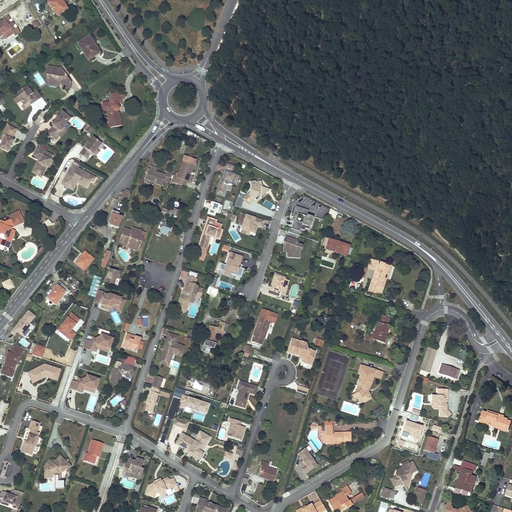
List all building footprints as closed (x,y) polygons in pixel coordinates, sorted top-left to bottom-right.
[(63,2),(66,1),(65,0),(49,0),(48,1),(57,15),(67,8),(63,2)] [(0,21),(0,36),(3,34),(6,38),(14,33),(16,35),(24,29),(20,25),(15,29),(13,26),(14,25),(14,22),(12,21),(10,23),(8,20),(14,16),(11,12),(3,18),(4,19),(0,21)] [(89,59),(98,53),(91,42),(93,41),(89,35),(77,43),(82,51),(83,50),(89,59)] [(64,73),(61,69),(48,67),(46,75),(49,75),(48,82),(59,84),(60,82),(62,83),(62,85),(63,87),(70,88),(71,82),(67,81),(68,78),(64,77),(64,73)] [(34,103),(38,100),(33,93),(32,94),(27,86),(18,92),(20,95),(16,98),(20,103),(21,102),(25,106),(26,109),(31,105),(29,103),(32,101),(34,103)] [(38,100),(41,98),(36,91),(33,93),(38,100)] [(119,106),(119,105),(120,103),(121,103),(123,99),(124,100),(125,96),(117,93),(116,97),(112,95),(111,98),(109,103),(104,103),(104,108),(108,110),(111,127),(122,125),(120,112),(119,113),(118,110),(119,109),(119,108),(119,106)] [(56,119),(52,124),(53,126),(47,133),(56,141),(59,136),(56,134),(59,130),(61,131),(64,127),(71,118),(62,111),(58,116),(59,117),(57,120),(56,119)] [(6,128),(15,133),(17,130),(7,125),(6,128)] [(56,134),(59,136),(61,138),(67,129),(64,127),(61,131),(59,130),(56,134)] [(0,148),(3,150),(7,152),(14,140),(12,139),(15,133),(6,128),(0,138),(0,139),(2,141),(0,144),(0,148)] [(93,138),(80,155),(86,160),(91,154),(94,151),(95,152),(96,150),(101,145),(93,138)] [(37,147),(32,156),(38,159),(40,160),(39,163),(37,162),(32,171),(38,174),(39,172),(43,174),(46,167),(51,159),(53,156),(37,147)] [(196,159),(192,158),(193,156),(189,154),(189,157),(185,156),(178,176),(176,182),(175,183),(185,186),(187,180),(189,174),(190,175),(196,159)] [(215,192),(223,194),(224,191),(225,192),(227,184),(223,183),(224,180),(228,181),(235,183),(237,176),(232,174),(233,172),(230,171),(231,165),(225,163),(220,177),(218,177),(216,184),(218,185),(215,192)] [(72,165),(63,181),(72,186),(74,182),(77,183),(79,179),(82,181),(80,183),(87,187),(90,182),(93,183),(95,178),(72,165)] [(149,172),(147,172),(146,177),(155,180),(155,181),(163,184),(167,173),(156,170),(150,168),(149,172)] [(79,179),(77,183),(86,189),(87,187),(80,183),(82,181),(79,179)] [(63,181),(61,185),(73,191),(77,183),(74,182),(72,186),(63,181)] [(242,199),(247,205),(254,198),(256,196),(260,197),(265,193),(267,189),(261,187),(260,181),(255,182),(255,181),(250,181),(251,186),(249,192),(242,199)] [(122,199),(128,201),(131,192),(126,190),(123,193),(122,195),(120,197),(122,199)] [(265,200),(263,205),(271,209),(274,205),(265,200)] [(222,205),(213,202),(211,208),(210,208),(208,214),(215,216),(217,211),(219,212),(222,205)] [(177,208),(171,205),(169,209),(168,213),(175,216),(177,208)] [(308,209),(303,208),(302,209),(298,208),(299,207),(295,205),(291,215),(292,216),(291,220),(293,221),(290,228),(288,227),(287,231),(297,235),(299,228),(304,230),(304,227),(305,225),(309,226),(312,216),(306,214),(308,209)] [(335,218),(338,212),(330,208),(327,216),(335,218)] [(0,243),(5,246),(11,230),(12,228),(11,225),(13,224),(14,226),(23,221),(18,211),(9,215),(10,219),(4,222),(0,220),(0,243)] [(108,224),(114,226),(119,227),(123,217),(112,213),(108,224)] [(251,231),(254,232),(255,227),(253,226),(254,224),(256,225),(261,226),(263,220),(240,213),(237,223),(241,225),(241,227),(242,228),(241,232),(249,235),(251,231)] [(220,230),(214,228),(215,227),(212,226),(214,220),(207,218),(202,232),(201,231),(198,239),(200,239),(198,246),(205,248),(206,245),(207,246),(209,239),(205,237),(206,234),(210,236),(217,238),(220,230)] [(170,228),(163,225),(160,233),(168,235),(170,228)] [(126,246),(136,249),(138,244),(140,245),(141,241),(139,240),(140,236),(142,231),(133,227),(132,230),(124,228),(120,240),(128,243),(127,244),(126,246)] [(15,231),(11,230),(5,246),(9,247),(15,231)] [(234,230),(230,232),(235,241),(239,238),(234,230)] [(297,235),(287,231),(283,244),(284,245),(282,250),(286,252),(286,255),(293,256),(296,249),(298,249),(299,249),(300,248),(300,246),(300,245),(298,244),(298,241),(296,240),(297,235)] [(349,246),(343,244),(337,242),(337,241),(325,237),(322,248),(346,255),(349,246)] [(84,270),(89,264),(93,258),(85,251),(75,263),(84,270)] [(101,266),(105,267),(107,262),(109,256),(110,252),(106,251),(101,266)] [(222,272),(229,274),(230,269),(236,271),(235,273),(240,275),(242,268),(238,266),(241,255),(230,251),(228,258),(227,258),(225,264),(221,262),(219,267),(223,269),(222,272)] [(383,278),(385,273),(389,274),(391,266),(380,262),(379,264),(378,263),(378,261),(371,259),(367,267),(375,270),(377,271),(376,275),(374,274),(368,290),(379,294),(384,278),(383,278)] [(368,267),(363,265),(359,276),(364,277),(368,267)] [(120,278),(123,271),(111,266),(106,281),(114,283),(117,277),(120,278)] [(275,275),(284,278),(284,276),(274,273),(269,287),(272,288),(272,286),(271,285),(275,275)] [(386,279),(387,279),(389,274),(385,273),(383,278),(384,278),(379,294),(381,295),(386,279)] [(278,297),(281,289),(285,287),(287,281),(283,280),(284,278),(275,275),(271,285),(272,286),(272,288),(269,287),(267,287),(265,294),(274,297),(274,296),(278,297)] [(195,279),(186,276),(177,307),(185,309),(187,305),(188,305),(189,300),(188,300),(190,294),(193,295),(194,295),(197,287),(197,286),(193,285),(195,279)] [(11,280),(5,282),(8,290),(14,287),(11,280)] [(55,304),(60,298),(65,292),(67,294),(70,290),(59,281),(56,285),(57,286),(48,298),(55,304)] [(232,285),(222,282),(220,287),(230,291),(232,285)] [(103,291),(98,289),(97,293),(95,298),(94,299),(100,301),(101,298),(102,299),(103,301),(102,302),(101,306),(109,309),(110,305),(115,302),(119,304),(118,305),(117,309),(121,311),(125,299),(121,298),(121,297),(110,293),(107,294),(103,292),(103,291)] [(262,344),(264,338),(270,321),(275,323),(278,314),(262,309),(259,318),(253,334),(254,334),(252,340),(262,344)] [(34,317),(27,311),(10,333),(14,336),(16,332),(21,336),(30,325),(29,323),(34,317)] [(71,314),(58,330),(67,338),(71,333),(69,332),(70,331),(69,330),(71,327),(72,328),(75,324),(74,323),(78,319),(71,314)] [(380,314),(379,320),(381,321),(387,323),(389,317),(380,314)] [(204,344),(208,346),(213,348),(218,334),(224,336),(228,324),(220,321),(219,325),(221,326),(220,328),(210,325),(204,344)] [(383,342),(389,326),(387,325),(381,323),(377,322),(373,336),(372,338),(374,339),(383,342)] [(131,334),(126,333),(122,346),(136,351),(138,346),(140,340),(140,339),(134,337),(133,340),(129,338),(131,334)] [(91,341),(86,340),(83,347),(96,352),(97,348),(98,347),(101,348),(102,346),(110,349),(112,341),(108,339),(109,337),(101,334),(100,336),(96,338),(92,337),(91,341)] [(174,343),(176,337),(167,334),(158,365),(162,366),(163,363),(167,364),(171,352),(180,355),(182,347),(177,345),(177,344),(174,343)] [(306,342),(292,338),(288,351),(303,356),(301,359),(310,362),(314,350),(308,347),(308,346),(306,342)] [(317,338),(315,344),(323,347),(325,341),(317,338)] [(44,347),(32,343),(28,354),(33,355),(40,358),(44,347)] [(0,373),(11,377),(16,364),(18,365),(23,350),(12,347),(10,353),(6,365),(4,364),(0,373)] [(420,370),(429,373),(436,350),(428,348),(420,370)] [(127,356),(125,362),(134,365),(136,359),(127,356)] [(114,368),(110,380),(113,383),(114,383),(118,383),(119,380),(121,380),(122,375),(121,375),(122,371),(125,372),(126,372),(127,375),(132,376),(134,371),(132,368),(130,367),(129,365),(127,364),(125,363),(124,366),(121,365),(119,365),(114,368)] [(45,364),(28,373),(31,380),(38,376),(39,379),(46,375),(57,379),(60,369),(45,364)] [(354,400),(359,398),(360,402),(369,397),(367,395),(369,394),(367,391),(366,392),(365,390),(366,387),(367,387),(368,387),(369,384),(371,384),(374,374),(380,377),(382,372),(361,365),(358,373),(361,374),(357,385),(359,385),(363,386),(361,390),(358,389),(357,391),(351,395),(354,400)] [(454,375),(455,373),(456,373),(457,370),(442,365),(439,372),(457,379),(457,376),(454,375)] [(77,382),(72,380),(70,388),(82,392),(83,389),(84,388),(87,389),(88,387),(96,389),(99,382),(94,380),(95,378),(87,375),(86,377),(82,379),(78,378),(77,382)] [(150,387),(157,389),(161,378),(154,376),(150,387)] [(255,394),(257,387),(240,381),(237,389),(239,389),(234,404),(241,406),(242,403),(245,404),(248,392),(255,394)] [(308,389),(298,386),(296,391),(307,394),(308,389)] [(150,387),(147,398),(148,398),(150,392),(156,394),(157,389),(150,387)] [(184,391),(174,387),(172,395),(180,397),(179,400),(181,401),(179,406),(183,407),(184,405),(196,409),(196,408),(206,411),(209,401),(183,394),(184,391)] [(440,406),(440,410),(439,417),(448,417),(451,414),(446,410),(448,389),(437,389),(436,395),(432,395),(431,401),(435,401),(435,406),(440,406)] [(152,412),(158,395),(156,394),(150,392),(148,398),(147,398),(146,401),(147,402),(144,410),(146,411),(148,413),(148,411),(152,412)] [(361,403),(371,398),(369,394),(367,395),(369,397),(360,402),(361,403)] [(435,401),(431,401),(431,406),(434,409),(440,410),(440,406),(435,406),(435,401)] [(508,431),(509,426),(511,421),(506,420),(507,419),(503,417),(488,413),(483,411),(480,421),(494,426),(494,427),(508,431)] [(180,427),(183,419),(175,416),(172,424),(180,427)] [(229,436),(240,440),(245,427),(240,425),(237,424),(238,420),(229,417),(228,422),(231,422),(229,427),(231,428),(229,436)] [(40,422),(31,419),(28,428),(30,429),(26,440),(25,440),(21,451),(32,454),(33,451),(37,452),(39,447),(36,446),(39,436),(38,435),(39,431),(37,431),(40,422)] [(422,426),(406,421),(403,431),(408,433),(408,435),(418,439),(422,426)] [(333,443),(333,442),(333,441),(343,441),(343,440),(351,440),(351,431),(343,432),(335,432),(332,430),(332,424),(324,425),(325,432),(321,436),(324,440),(328,440),(328,443),(333,443)] [(194,439),(182,432),(177,440),(181,442),(179,444),(184,447),(186,443),(190,445),(188,449),(186,452),(191,454),(192,452),(198,455),(201,450),(198,448),(201,443),(204,438),(207,440),(210,435),(200,429),(194,439)] [(433,452),(436,446),(438,439),(428,436),(424,449),(428,451),(433,452)] [(83,460),(89,462),(96,464),(103,443),(92,439),(88,453),(85,452),(83,460)] [(305,447),(298,453),(308,465),(304,468),(308,472),(315,466),(312,462),(315,460),(305,447)] [(199,459),(204,451),(201,450),(198,455),(192,452),(191,454),(199,459)] [(433,452),(428,451),(426,458),(436,461),(438,454),(433,452)] [(58,480),(58,472),(60,469),(62,471),(65,468),(67,470),(71,465),(61,456),(57,461),(56,459),(50,460),(46,464),(46,471),(44,471),(44,475),(52,475),(54,475),(55,486),(63,485),(63,479),(58,480)] [(135,461),(126,458),(125,461),(122,460),(121,464),(124,465),(124,467),(123,469),(128,471),(132,472),(131,476),(136,478),(137,473),(140,474),(142,468),(140,467),(142,460),(136,457),(135,461)] [(265,478),(273,481),(277,470),(267,467),(268,463),(261,460),(259,465),(262,466),(259,474),(266,477),(265,478)] [(402,483),(403,484),(404,486),(409,483),(410,481),(409,478),(412,477),(412,474),(418,471),(412,461),(410,463),(408,460),(401,464),(403,466),(401,467),(403,469),(397,472),(396,474),(397,476),(392,478),(396,486),(402,483)] [(461,471),(456,487),(470,492),(475,476),(470,474),(471,470),(460,466),(459,471),(461,471)] [(147,486),(144,495),(154,498),(155,493),(157,492),(158,494),(160,494),(164,492),(164,491),(169,488),(169,490),(176,487),(171,479),(168,480),(167,479),(165,479),(159,481),(156,483),(156,482),(147,486)] [(348,500),(347,498),(345,496),(351,493),(347,485),(341,489),(342,491),(343,492),(336,496),(328,501),(333,510),(338,507),(344,503),(345,505),(346,507),(352,504),(349,500),(348,500)] [(427,490),(417,487),(415,493),(421,505),(427,490)] [(388,498),(389,494),(391,490),(384,488),(382,496),(388,498)] [(0,492),(0,501),(2,502),(3,501),(6,502),(7,505),(11,504),(18,506),(23,493),(15,490),(13,495),(10,494),(2,491),(1,493),(0,492)] [(353,497),(356,501),(363,496),(361,493),(353,497)] [(201,497),(195,511),(197,511),(202,511),(203,510),(208,511),(224,511),(226,508),(212,504),(212,503),(208,501),(208,500),(201,497)] [(302,509),(301,508),(297,510),(296,511),(315,511),(316,511),(320,511),(326,509),(320,500),(312,505),(309,504),(306,506),(302,509)] [(453,508),(451,503),(446,506),(445,509),(446,511),(473,511),(474,511),(471,511),(467,505),(458,510),(453,508)]
